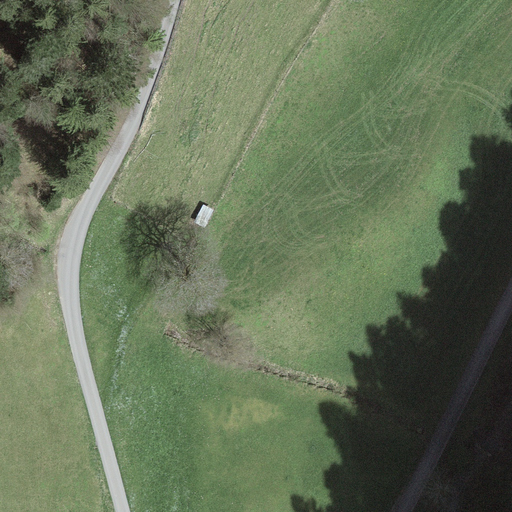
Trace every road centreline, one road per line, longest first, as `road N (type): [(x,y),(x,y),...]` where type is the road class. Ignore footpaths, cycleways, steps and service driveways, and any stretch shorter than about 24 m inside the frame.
road 1 (track): [(173,0),(143,99),(70,258),(78,347),(123,511)]
road 2 (track): [(403,511),(511,309)]
